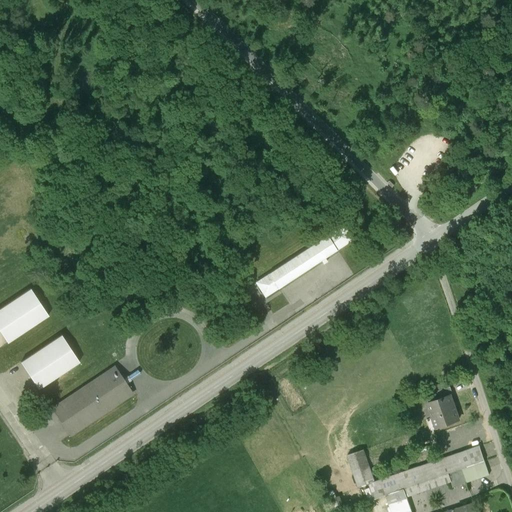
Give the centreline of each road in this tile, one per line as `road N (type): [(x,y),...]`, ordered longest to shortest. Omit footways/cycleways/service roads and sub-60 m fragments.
road 1 (tertiary): [(431,240),(32,511)]
road 2 (residential): [(189,0),(431,240)]
road 3 (unknown): [(436,146),(433,70),(416,32),(382,0)]
